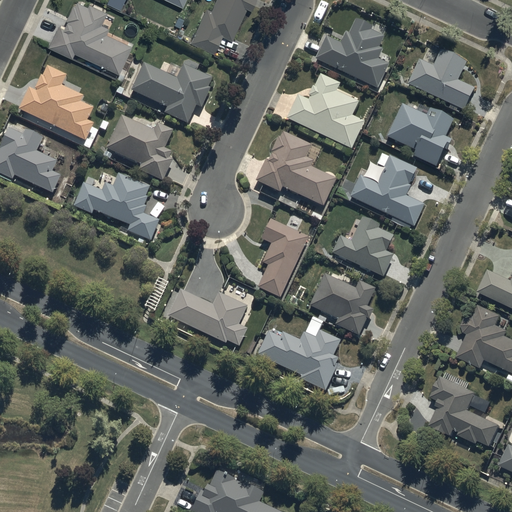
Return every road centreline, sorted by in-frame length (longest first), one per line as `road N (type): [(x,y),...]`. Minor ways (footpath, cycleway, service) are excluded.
road 1 (residential): [(511,121),(356,450)]
road 2 (residential): [(297,0),(215,176),(215,216)]
road 3 (tertiary): [(0,280),(195,374)]
road 4 (tertiary): [(180,405),(0,317)]
road 5 (tertiary): [(195,374),(356,450)]
road 6 (tertiary): [(342,478),(180,405)]
road 7 (tertiary): [(356,450),(486,511)]
